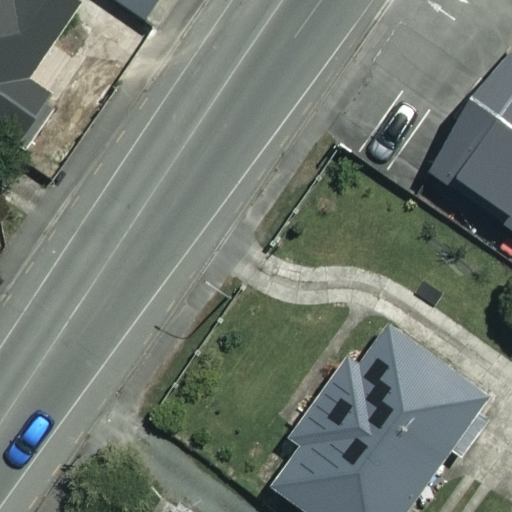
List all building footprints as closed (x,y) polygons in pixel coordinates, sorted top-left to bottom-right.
[(0,0),(0,139),(9,147),(46,100),(16,75),(75,1),(73,0),(0,0)] [(120,0),(149,20),(162,0),(120,0)] [(511,102),(432,39),(328,169),(511,315),(511,102)] [(269,478),(314,511),(407,511),(490,401),(359,303),(288,398),(296,443),(269,478)] [(192,511),(178,502),(171,511),(192,511)]
